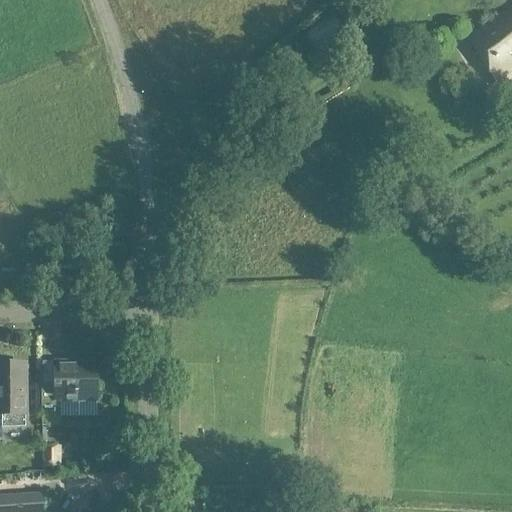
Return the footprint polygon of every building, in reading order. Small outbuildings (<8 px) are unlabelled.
[(497,79),(511,69),(511,10),(471,37),(497,79)] [(334,16),(307,36),(323,59),(350,39),(334,16)] [(511,113),(511,105),(509,100),(501,105),(508,116),(511,113)] [(0,440),(2,441),(2,416),(26,416),(26,366),(0,365),(0,440)] [(62,428),(62,402),(98,401),(98,365),(55,365),(55,384),(42,384),(43,428),(62,428)] [(43,446),(43,470),(59,470),(59,446),(43,446)] [(0,511),(47,511),(47,494),(0,495),(0,511)]
